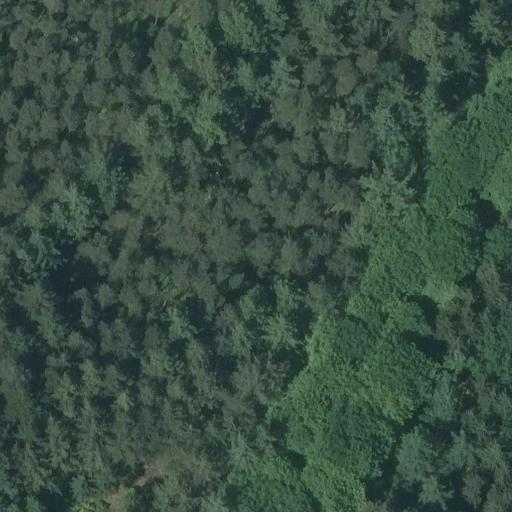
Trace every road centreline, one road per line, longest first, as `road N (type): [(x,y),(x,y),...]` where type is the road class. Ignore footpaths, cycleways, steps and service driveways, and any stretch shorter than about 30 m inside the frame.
road 1 (track): [(421,266),(294,511)]
road 2 (track): [(421,266),(423,199),(511,98)]
road 3 (track): [(511,165),(421,266)]
